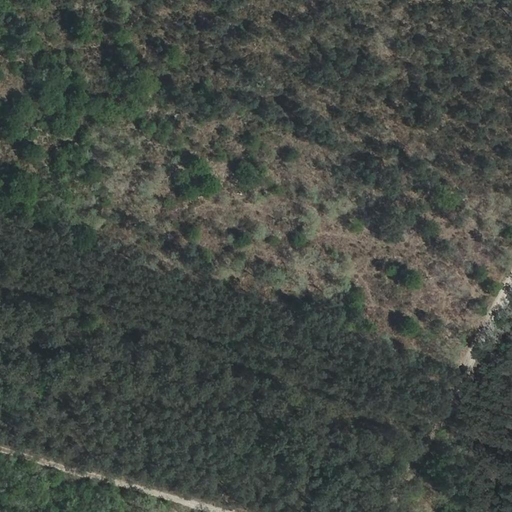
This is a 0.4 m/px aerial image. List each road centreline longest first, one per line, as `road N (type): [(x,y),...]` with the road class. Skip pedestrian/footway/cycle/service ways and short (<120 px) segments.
road 1 (track): [(511,281),(389,511)]
road 2 (track): [(0,448),(225,511)]
